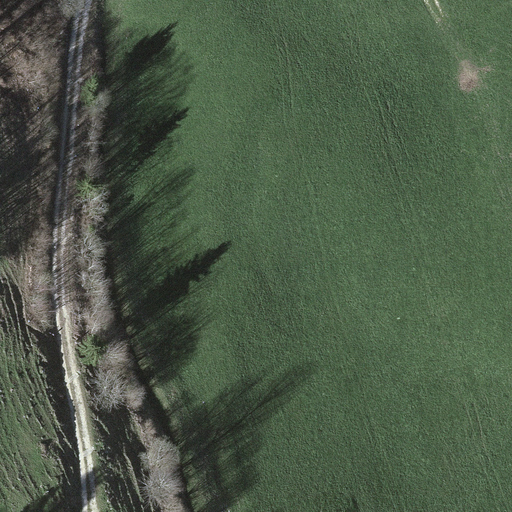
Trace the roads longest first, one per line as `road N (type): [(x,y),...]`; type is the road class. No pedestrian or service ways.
road 1 (track): [(116,0),(100,176),(116,306),(167,412),(198,511)]
road 2 (track): [(89,511),(59,293),(67,125),(85,0)]
